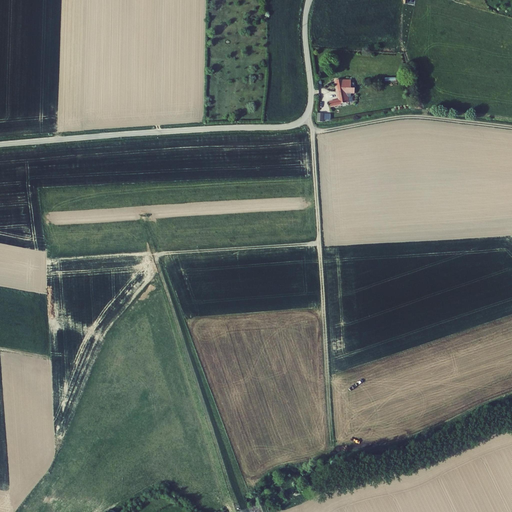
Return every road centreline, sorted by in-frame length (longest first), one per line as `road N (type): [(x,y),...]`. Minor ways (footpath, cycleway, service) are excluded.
road 1 (unclassified): [(332,473),(306,115)]
road 2 (tertiary): [(306,115),(283,127),(0,144)]
road 3 (track): [(511,127),(435,116),(312,131)]
